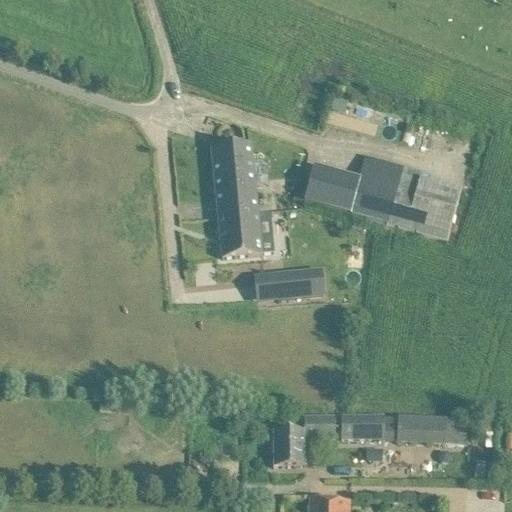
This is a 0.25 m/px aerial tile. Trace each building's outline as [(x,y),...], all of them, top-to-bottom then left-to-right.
[(252,189),(247,147),(211,151),(215,193),(252,189)] [(442,245),(456,191),(415,180),(413,187),(395,183),(399,168),(360,158),(354,181),(308,169),(298,207),(442,245)] [(252,189),(215,193),(222,261),(259,258),(252,189)] [(321,274),(275,278),(277,302),(323,298),(322,282),(321,274)] [(304,434),(273,434),(273,470),(305,470),(305,444),(336,444),(336,421),(304,421),(304,434)] [(342,421),(342,444),(384,443),(384,421),(342,421)] [(397,446),(446,448),(447,424),(398,422),(397,446)] [(348,511),(349,504),(309,502),(308,511),(348,511)]
